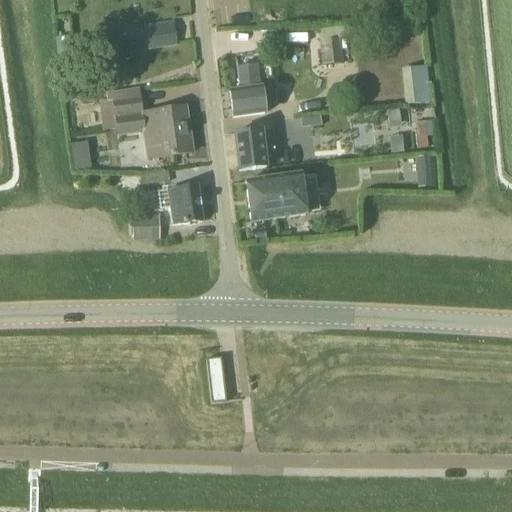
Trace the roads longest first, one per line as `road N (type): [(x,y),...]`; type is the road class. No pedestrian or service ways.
road 1 (unclassified): [(234,314),(198,0)]
road 2 (secondary): [(234,314),(511,324)]
road 3 (secondary): [(0,316),(234,314)]
